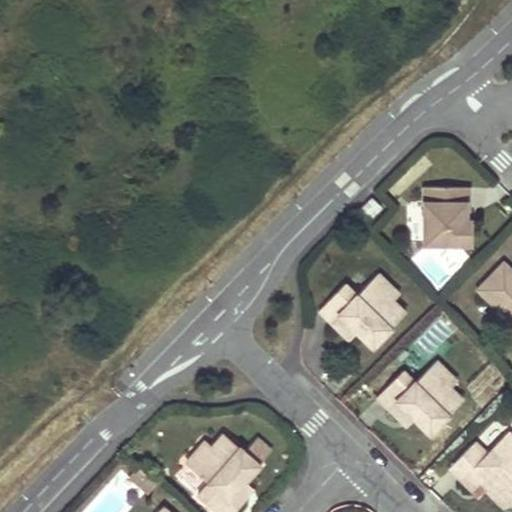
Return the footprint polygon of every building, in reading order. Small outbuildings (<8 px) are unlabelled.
[(459,188),(418,188),(418,245),(459,245),(459,222),(459,188)] [(381,206),(371,197),(358,211),(368,220),(381,206)] [(511,321),(511,270),(505,264),(479,291),(511,321)] [(318,305),(334,322),(343,313),(362,332),(375,345),(407,313),(396,301),(402,295),(380,273),(356,297),(342,282),(318,305)] [(362,332),(343,313),(334,322),(353,340),(362,332)] [(454,382),(435,363),(415,383),(402,370),(378,395),(391,408),(399,400),(419,419),(431,431),(463,400),(449,387),(454,382)] [(419,419),(399,400),(391,408),(410,428),(419,419)] [(205,437),(186,459),(209,479),(200,490),(223,511),(227,511),(236,502),(228,495),(243,477),(271,444),(256,432),(244,446),(223,429),(211,442),(205,437)] [(511,437),(506,432),(485,453),(471,439),(446,464),(460,478),(467,472),(487,492),(502,506),(510,498),(511,499),(511,437)] [(155,483),(140,470),(132,479),(147,493),(155,483)] [(487,492),(467,472),(460,478),(481,498),(487,492)] [(252,485),(243,477),(228,495),(236,502),(252,485)]
